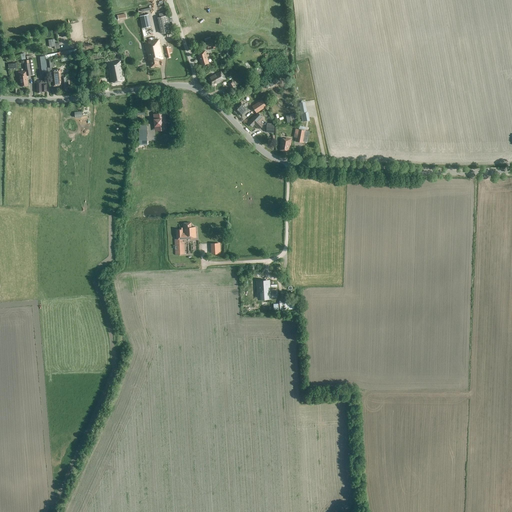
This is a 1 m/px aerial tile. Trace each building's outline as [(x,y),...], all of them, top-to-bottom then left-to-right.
[(142,29),(150,27),(148,15),(140,16),(142,29)] [(171,32),(168,15),(158,17),(162,34),(171,32)] [(158,40),(144,43),(148,62),(150,62),(152,67),(160,66),(158,60),(163,59),(158,40)] [(47,74),(45,60),(81,52),(80,45),(75,45),(76,49),(45,55),(45,56),(40,57),(42,75),(47,74)] [(205,51),(197,53),(201,66),(209,64),(207,57),(209,57),(208,54),(206,55),(205,51)] [(27,76),(31,75),(34,75),(32,60),(24,61),(26,71),(18,72),(19,81),(21,81),(21,86),(28,85),(27,76)] [(120,61),(107,63),(109,73),(110,73),(111,76),(110,76),(111,83),(124,80),(120,61)] [(60,69),(52,70),(54,86),(61,85),(62,91),(67,90),(66,75),(61,76),(60,69)] [(225,79),(221,71),(208,79),(212,87),(225,79)] [(271,87),(279,82),(277,78),(269,84),(271,87)] [(45,81),(36,81),(36,79),(34,79),(34,84),(36,84),(37,93),(42,93),(42,92),(47,92),(46,84),(45,84),(45,81)] [(233,81),(228,84),(232,90),(236,88),(233,81)] [(262,100),(252,106),(256,113),(267,107),(262,100)] [(241,103),(234,109),(242,117),(249,111),(241,103)] [(259,129),(263,125),(260,122),(264,119),(258,113),(255,116),(254,116),(248,123),(252,127),(254,124),(259,129)] [(164,114),(155,115),(156,120),(155,120),(155,125),(156,125),(157,128),(165,127),(164,114)] [(274,133),(274,126),(275,124),(269,123),(269,125),(266,125),(266,132),(274,133)] [(138,127),(139,145),(147,144),(147,125),(139,125),(140,127),(138,127)] [(298,130),(296,142),(303,143),(304,140),(307,141),(309,132),(305,131),(298,130)] [(288,152),(289,145),(290,145),(291,139),(285,138),(285,139),(280,138),(280,146),(280,151),(288,152)] [(175,239),(175,255),(185,254),(184,238),(196,238),(195,227),(191,227),(190,223),(183,223),(183,227),(179,228),(179,229),(176,229),(176,239),(175,239)] [(257,281),(258,291),(260,291),(260,295),(269,294),(269,289),(267,289),(267,281),(257,281)]
